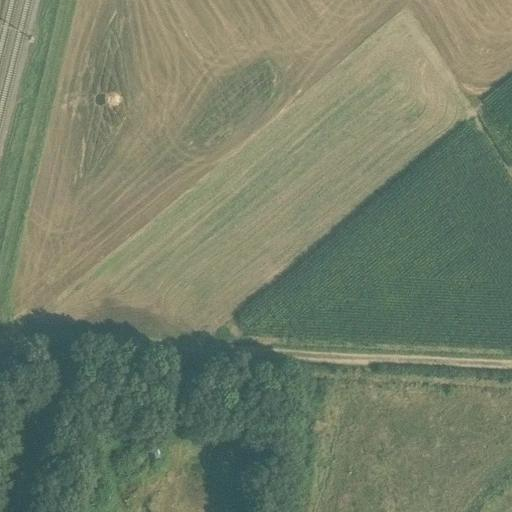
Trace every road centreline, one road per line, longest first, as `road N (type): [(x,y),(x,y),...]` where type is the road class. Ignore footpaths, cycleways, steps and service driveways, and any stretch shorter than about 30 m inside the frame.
road 1 (track): [(185,356),(511,371)]
road 2 (unknown): [(18,511),(55,354),(68,347)]
